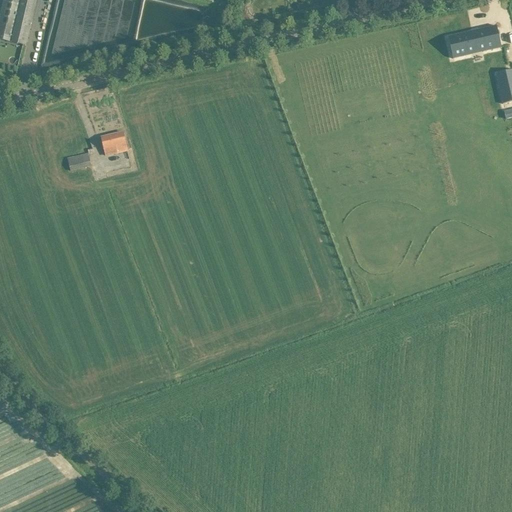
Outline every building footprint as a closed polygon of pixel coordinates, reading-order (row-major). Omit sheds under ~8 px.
[(4,0),(0,17),(0,37),(14,41),(26,44),(36,0),(4,0)] [(496,27),(448,38),(453,59),(501,48),(496,27)] [(511,71),(500,74),(506,104),(511,102),(511,71)] [(101,138),(104,147),(106,156),(127,151),(123,132),(101,138)] [(68,159),(71,171),(91,166),(88,154),(68,159)]
